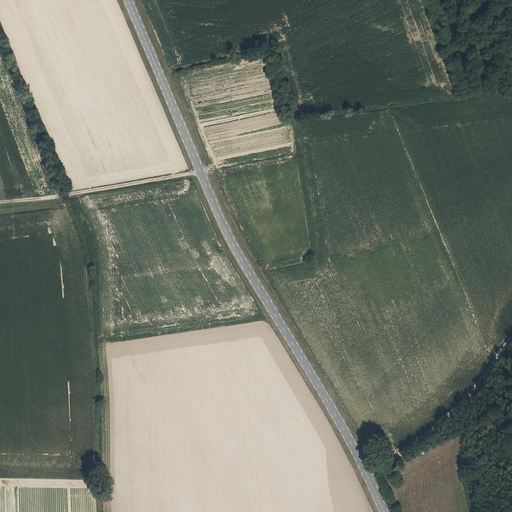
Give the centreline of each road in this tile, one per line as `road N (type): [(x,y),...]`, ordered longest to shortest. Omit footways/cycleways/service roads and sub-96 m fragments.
road 1 (tertiary): [(383,511),(227,235),(127,0)]
road 2 (track): [(200,174),(0,203)]
road 3 (track): [(511,346),(427,441),(366,476)]
